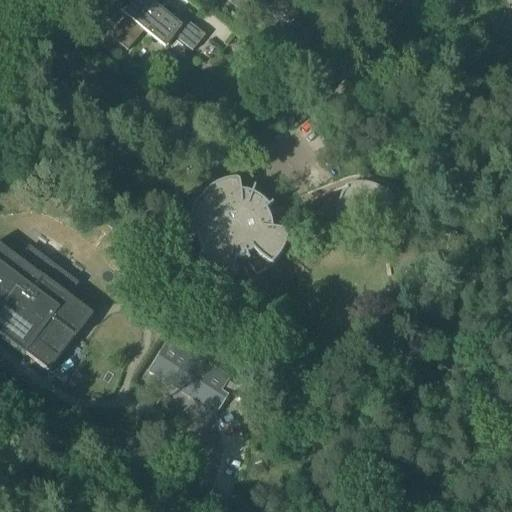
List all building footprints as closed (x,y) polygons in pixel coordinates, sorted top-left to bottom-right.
[(171,21),(145,0),(134,0),(125,12),(128,15),(109,38),(126,52),(145,28),(166,46),(173,38),(191,53),(204,37),(176,15),(171,21)] [(223,0),(241,13),(250,1),(247,0),(223,0)] [(241,21),(231,14),(226,21),(236,28),(241,21)] [(227,32),(211,20),(203,29),(219,42),(227,32)] [(250,196),(240,193),(240,190),(238,184),(238,183),(237,183),(235,182),(226,183),(218,186),(211,189),(205,193),(204,194),(202,196),(201,199),(200,200),(200,201),(197,203),(195,204),(194,206),(191,213),(188,220),(187,228),(187,236),(187,238),(188,239),(190,240),(196,240),(197,245),(199,250),(202,255),(198,259),(197,260),(197,261),(197,263),(198,264),(202,268),(205,271),(212,276),(220,279),(227,282),(228,281),(230,280),(231,279),(236,263),(246,262),(249,269),(253,275),(255,277),(256,278),(257,278),(259,278),(264,275),(268,272),(273,268),(278,262),(282,255),(284,249),(286,243),(287,236),(286,235),(285,234),(284,233),(280,232),(281,231),(289,230),(288,222),(286,214),(282,206),(267,215),(265,212),(272,207),(271,205),(268,208),(263,203),(258,199),(252,196),(255,189),(253,189),(250,196)] [(350,185),(344,187),(345,190),(341,194),(339,198),(336,202),(335,207),(334,212),(334,217),(334,218),(334,220),(334,221),(335,222),(335,223),(336,224),(337,225),(338,226),(340,226),(341,226),(342,226),(353,226),(363,223),(372,219),(381,213),(389,206),(390,205),(390,203),(391,202),(391,201),(390,199),(390,198),(389,196),(388,195),(387,194),(382,190),(376,187),(370,185),(363,184),(357,184),(350,185)] [(17,260),(0,247),(0,339),(48,375),(92,316),(70,299),(80,285),(28,246),(17,260)] [(221,415),(230,401),(223,397),(230,385),(171,348),(153,377),(212,414),(214,411),(221,415)] [(13,403),(1,421),(39,445),(50,429),(51,427),(13,403)]
